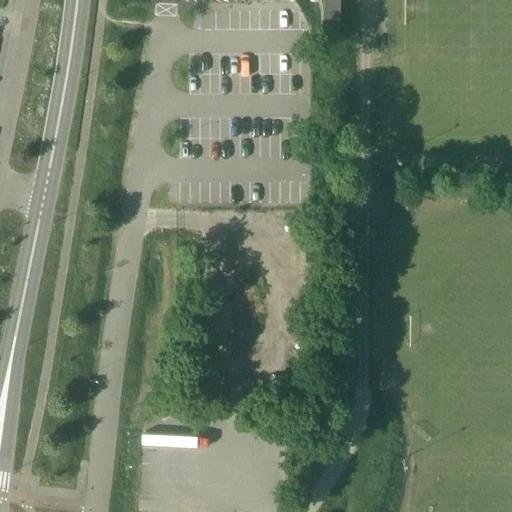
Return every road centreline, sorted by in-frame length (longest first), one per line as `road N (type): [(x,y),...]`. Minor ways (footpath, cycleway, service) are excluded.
road 1 (unclassified): [(95,511),(140,170)]
road 2 (tertiary): [(0,424),(46,201)]
road 3 (tertiary): [(46,201),(79,0)]
road 4 (unclassified): [(31,0),(0,175)]
